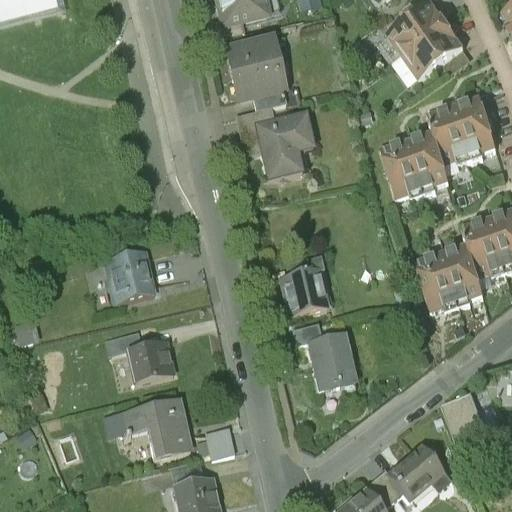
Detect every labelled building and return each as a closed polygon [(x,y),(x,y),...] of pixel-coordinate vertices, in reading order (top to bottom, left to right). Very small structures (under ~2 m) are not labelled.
[(0,0),(0,29),(57,16),(53,0),(0,0)] [(218,0),(224,23),(225,29),(242,25),(268,18),(263,0),(218,0)] [(429,3),(384,34),(400,57),(445,26),(429,3)] [(511,4),(501,12),(511,28),(511,4)] [(242,25),(225,29),(224,23),(211,26),(215,44),(245,37),(242,25)] [(445,26),(400,57),(417,82),(462,50),(445,26)] [(270,44),(229,54),(241,104),(282,94),(270,44)] [(478,97),(426,113),(429,126),(441,165),(454,161),(456,165),(481,157),(480,153),(494,149),(478,97)] [(305,117),(273,124),(270,113),(243,120),(252,159),(262,157),(264,166),(263,166),(267,183),(302,175),(294,143),(310,140),(305,117)] [(429,132),(378,148),(394,199),(407,195),(408,199),(433,192),(432,188),(447,183),(441,165),(429,126),(427,126),(429,132)] [(511,209),(460,226),(464,240),(475,277),(489,273),(490,277),(511,270),(511,209)] [(463,246),(413,261),(428,312),(441,308),(442,313),(468,305),(467,301),(481,296),(475,277),(464,240),(461,240),(463,246)] [(143,258),(104,267),(114,309),(154,300),(143,258)] [(319,260),(297,265),(300,278),(316,274),(317,276),(322,274),(319,260)] [(300,278),(280,283),(290,322),(326,313),(317,276),(316,274),(300,278)] [(317,328),(292,334),(296,350),(307,347),(307,346),(321,343),(317,328)] [(321,343),(307,346),(307,347),(318,395),(338,390),(337,387),(340,386),(339,384),(354,380),(344,337),(321,343)] [(138,338),(118,343),(121,354),(126,353),(140,349),(138,338)] [(165,348),(141,354),(140,349),(126,353),(127,357),(130,356),(138,390),(173,382),(165,348)] [(511,374),(501,374),(500,398),(511,398),(511,374)] [(464,397),(439,406),(452,438),(476,429),(464,397)] [(178,407),(120,420),(121,422),(126,440),(124,440),(125,446),(130,444),(129,438),(147,434),(154,465),(190,457),(189,455),(188,456),(183,431),(184,431),(178,407)] [(212,461),(235,454),(230,438),(218,442),(217,439),(206,442),(212,461)] [(387,476),(386,477),(402,496),(403,495),(409,502),(443,475),(422,449),(387,476)] [(402,496),(386,477),(387,476),(385,473),(374,483),(391,504),(402,496)] [(391,504),(374,483),(363,491),(366,494),(367,494),(382,511),(391,504)] [(217,511),(211,484),(174,492),(178,511),(217,511)] [(366,494),(344,511),(381,511),(382,511),(367,494),(366,494)]
